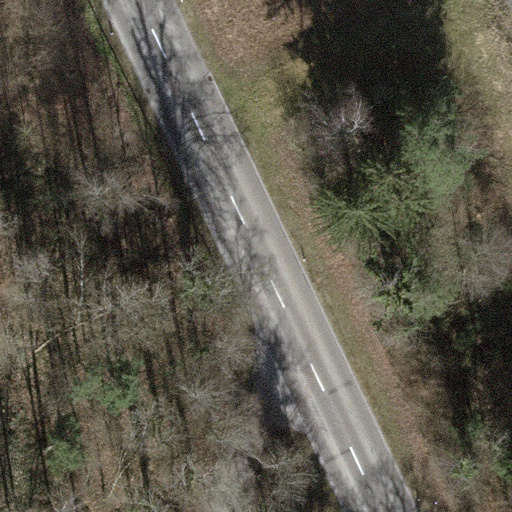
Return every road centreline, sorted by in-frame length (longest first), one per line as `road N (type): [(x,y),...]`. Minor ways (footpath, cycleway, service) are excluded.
road 1 (tertiary): [(383,511),(134,0)]
road 2 (track): [(236,511),(261,378),(302,338)]
